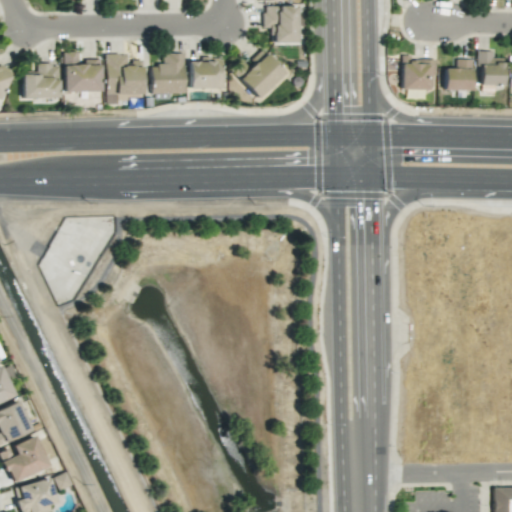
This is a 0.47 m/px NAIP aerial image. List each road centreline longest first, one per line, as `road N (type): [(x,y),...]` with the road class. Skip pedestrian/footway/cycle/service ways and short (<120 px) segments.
road 1 (tertiary): [(367,511),(368,141)]
road 2 (tertiary): [(340,169),(342,511)]
road 3 (secondary): [(0,173),(329,169)]
road 4 (secondary): [(316,140),(0,145)]
road 5 (residential): [(231,21),(32,25)]
road 6 (secondary): [(329,169),(511,173)]
road 7 (tertiary): [(336,0),(340,169)]
road 8 (secondary): [(511,141),(368,141)]
road 9 (tertiary): [(368,141),(364,0)]
road 10 (secondary): [(338,53),(306,109),(250,140)]
road 11 (secondary): [(366,248),(395,202),(459,172)]
